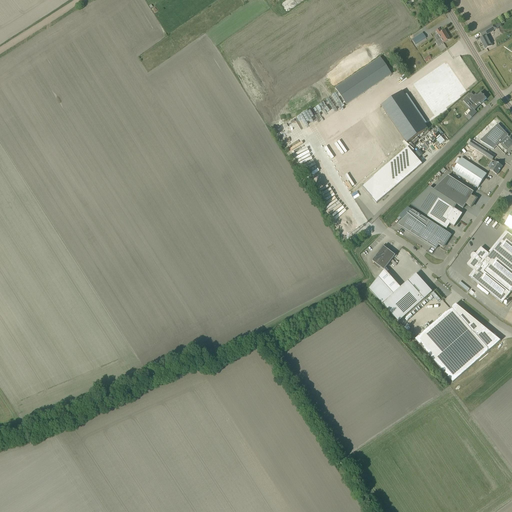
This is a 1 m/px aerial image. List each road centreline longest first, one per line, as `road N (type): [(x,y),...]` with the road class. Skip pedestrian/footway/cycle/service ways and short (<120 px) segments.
road 1 (unclassified): [(437,270),(374,219),(500,95)]
road 2 (unknown): [(511,360),(380,477),(374,495),(382,511)]
road 3 (unclassified): [(437,270),(511,171)]
